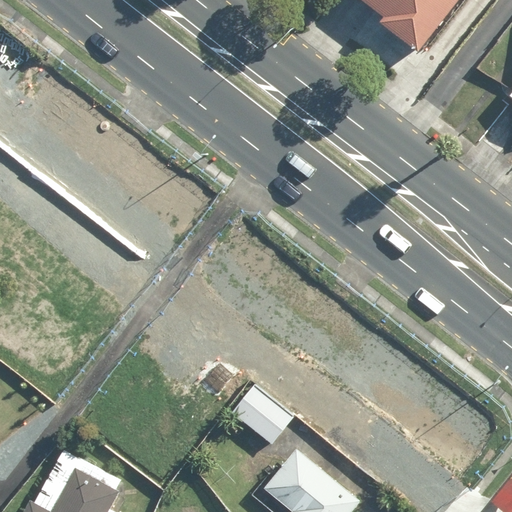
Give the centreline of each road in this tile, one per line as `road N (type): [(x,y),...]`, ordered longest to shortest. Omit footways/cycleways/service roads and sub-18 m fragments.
road 1 (primary): [(511,425),(0,30)]
road 2 (primary): [(201,0),(511,246)]
